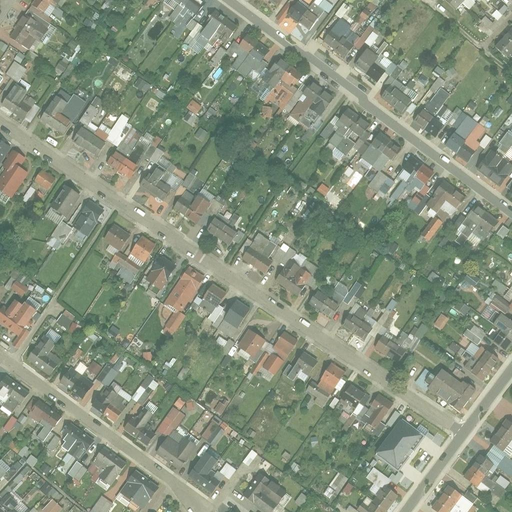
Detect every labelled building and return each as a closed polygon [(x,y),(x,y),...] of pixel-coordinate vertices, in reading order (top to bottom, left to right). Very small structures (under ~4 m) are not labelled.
[(53,0),(32,0),(45,11),(53,0)] [(103,0),(106,3),(103,6),(106,10),(116,0),(103,0)] [(175,0),(195,15),(205,3),(201,0),(175,0)] [(341,20),(349,8),(343,4),(335,16),(341,20)] [(309,32),(319,19),(301,7),(292,19),(309,32)] [(240,29),(214,9),(205,21),(231,41),(240,29)] [(39,38),(45,30),(24,14),(8,35),(22,45),(32,33),(39,38)] [(476,26),(484,34),(493,25),(484,17),(476,26)] [(503,54),(511,44),(511,18),(491,42),(503,54)] [(355,34),(360,38),(364,32),(359,29),(355,34)] [(356,47),(332,31),(323,43),(347,60),(356,47)] [(260,61),(269,50),(246,32),(237,43),(260,61)] [(219,48),(209,64),(216,68),(226,52),(219,48)] [(388,73),(373,61),(377,57),(366,48),(353,64),(378,85),(388,73)] [(20,64),(24,57),(18,53),(14,60),(20,64)] [(63,73),(68,65),(60,61),(56,69),(63,73)] [(303,79),(280,63),(257,94),(309,131),(332,99),(312,85),(307,92),(298,86),(303,79)] [(443,81),(447,76),(450,79),(456,72),(451,67),(446,74),(438,67),(433,73),(443,81)] [(21,84),(11,78),(0,95),(0,101),(16,111),(22,101),(14,96),(21,84)] [(138,80),(135,87),(146,93),(150,85),(138,80)] [(388,98),(406,111),(416,97),(399,84),(388,98)] [(443,125),(428,112),(447,90),(441,85),(414,118),(435,135),(443,125)] [(66,115),(44,101),(36,112),(59,127),(66,115)] [(192,101),(186,108),(195,115),(201,108),(192,101)] [(370,129),(348,112),(321,147),(343,164),(351,154),(378,175),(370,185),(387,198),(396,186),(381,175),(390,162),(394,165),(402,154),(380,138),(372,148),(367,144),(371,139),(365,135),(370,129)] [(98,157),(108,143),(81,125),(72,139),(98,157)] [(511,126),(494,153),(509,163),(511,157),(511,126)] [(471,146),(449,129),(440,141),(462,157),(471,146)] [(132,181),(151,154),(140,146),(134,155),(122,147),(109,165),(132,181)] [(511,165),(490,151),(476,172),(499,188),(511,169),(511,165)] [(25,157),(15,152),(8,168),(14,171),(5,188),(13,192),(24,169),(20,166),(25,157)] [(173,169),(159,159),(140,185),(161,200),(171,187),(164,182),(173,169)] [(451,221),(465,202),(444,186),(432,201),(426,197),(439,181),(413,162),(401,177),(407,182),(392,203),(402,210),(415,193),(419,196),(412,205),(418,209),(414,214),(420,218),(425,211),(436,219),(420,240),(428,246),(448,219),(451,221)] [(58,178),(47,170),(17,212),(28,220),(58,178)] [(316,193),(325,198),(329,189),(321,184),(316,193)] [(74,197),(62,188),(50,202),(62,212),(74,197)] [(209,211),(180,192),(171,205),(200,224),(209,211)] [(495,219),(470,201),(462,213),(486,231),(495,219)] [(73,225),(63,217),(44,240),(56,250),(73,230),(84,240),(103,217),(88,206),(73,225)] [(231,246),(240,234),(220,220),(212,232),(231,246)] [(121,246),(129,232),(116,224),(108,238),(121,246)] [(502,240),(509,231),(502,226),(496,235),(502,240)] [(134,275),(154,246),(139,236),(127,253),(120,248),(112,259),(134,275)] [(268,277),(283,255),(259,238),(243,261),(268,277)] [(285,256),(310,274),(315,267),(290,249),(285,256)] [(176,266),(161,256),(143,281),(159,292),(176,266)] [(310,283),(283,266),(274,280),(300,298),(310,283)] [(179,317),(204,278),(188,268),(163,307),(179,317)] [(10,291),(18,272),(13,270),(5,288),(10,291)] [(468,272),(460,285),(470,292),(479,279),(468,272)] [(21,284),(25,278),(20,275),(16,280),(21,284)] [(494,281),(491,288),(504,293),(507,287),(494,281)] [(10,291),(24,297),(28,287),(14,282),(10,291)] [(349,304),(358,289),(353,286),(350,291),(338,284),(331,294),(349,304)] [(361,284),(355,298),(360,300),(366,287),(361,284)] [(227,298),(212,287),(198,307),(212,317),(206,325),(233,343),(252,315),(236,304),(227,317),(218,311),(227,298)] [(319,292),(311,304),(338,322),(346,310),(319,292)] [(454,309),(464,317),(469,309),(459,302),(454,309)] [(388,305),(377,325),(386,330),(397,310),(388,305)] [(0,317),(0,320),(20,335),(30,321),(9,306),(0,317)] [(66,329),(75,317),(65,310),(56,322),(66,329)] [(488,322),(492,325),(499,316),(495,313),(488,322)] [(433,325),(441,331),(449,319),(441,314),(433,325)] [(492,345),(504,353),(511,342),(511,322),(502,315),(492,328),(500,334),(492,345)] [(365,343),(373,332),(351,316),(343,327),(365,343)] [(420,322),(411,337),(401,332),(393,345),(412,355),(428,326),(420,322)] [(69,331),(76,335),(80,327),(73,323),(69,331)] [(268,338),(255,330),(241,353),(259,364),(254,372),(263,378),(270,367),(280,373),(299,342),(285,334),(276,347),(284,351),(278,360),(261,350),(268,338)] [(404,353),(381,336),(373,347),(396,364),(404,353)] [(213,348),(226,355),(220,366),(225,369),(232,356),(231,356),(236,345),(219,337),(213,348)] [(458,361),(479,377),(495,355),(477,341),(475,344),(467,338),(461,346),(456,342),(452,349),(462,356),(458,361)] [(59,362),(35,344),(26,356),(50,374),(59,362)] [(151,352),(142,353),(143,362),(151,361),(151,352)] [(317,366),(302,354),(295,363),(291,368),(306,379),(317,366)] [(87,370),(96,376),(102,367),(93,361),(87,370)] [(111,387),(121,364),(116,362),(113,368),(104,365),(97,381),(111,387)] [(456,379),(436,365),(432,372),(420,364),(411,377),(456,407),(471,385),(458,376),(456,379)] [(340,375),(330,367),(313,390),(323,397),(340,375)] [(90,386),(70,369),(61,381),(81,397),(90,386)] [(142,406),(159,384),(148,375),(131,398),(142,406)] [(0,389),(19,404),(27,393),(7,377),(0,386),(0,389)] [(346,413),(362,392),(349,382),(332,403),(346,413)] [(123,409),(102,393),(93,405),(115,421),(123,409)] [(385,402),(373,394),(355,421),(379,438),(386,427),(374,418),(385,402)] [(174,405),(180,409),(184,403),(178,399),(174,405)] [(43,442),(60,418),(39,401),(31,413),(44,423),(35,436),(43,442)] [(220,415),(225,406),(219,402),(214,411),(220,415)] [(157,430),(168,438),(183,415),(172,407),(157,430)] [(395,412),(385,423),(390,427),(399,416),(395,412)] [(511,419),(503,413),(485,437),(499,447),(511,428),(511,419)] [(159,434),(134,415),(125,427),(150,446),(159,434)] [(9,433),(17,420),(12,417),(3,429),(9,433)] [(216,417),(199,436),(212,447),(228,428),(216,417)] [(439,432),(424,422),(416,435),(430,445),(439,432)] [(95,443),(72,426),(64,437),(86,454),(95,443)] [(193,459),(167,441),(158,453),(184,471),(193,459)] [(419,453),(410,446),(386,475),(395,482),(419,453)] [(476,448),(458,473),(473,483),(491,459),(476,448)] [(251,450),(242,463),(248,467),(257,454),(251,450)] [(124,466),(105,451),(98,460),(105,466),(98,475),(110,484),(124,466)] [(76,462),(66,476),(78,485),(88,470),(76,462)] [(224,483),(199,465),(191,477),(216,494),(224,483)] [(276,511),(281,505),(265,493),(273,483),(259,473),(241,497),(261,511),(276,511)] [(323,493),(333,500),(348,479),(339,473),(323,493)] [(156,496),(138,482),(126,497),(144,511),(156,496)] [(39,489),(47,497),(54,490),(46,483),(39,489)] [(347,495),(353,487),(348,484),(343,491),(347,495)] [(435,504),(445,511),(471,511),(474,508),(447,488),(435,504)] [(386,511),(396,500),(384,489),(364,511),(386,511)] [(25,511),(5,493),(0,498),(0,510),(2,511),(25,511)] [(106,511),(112,504),(101,496),(89,511),(106,511)]
